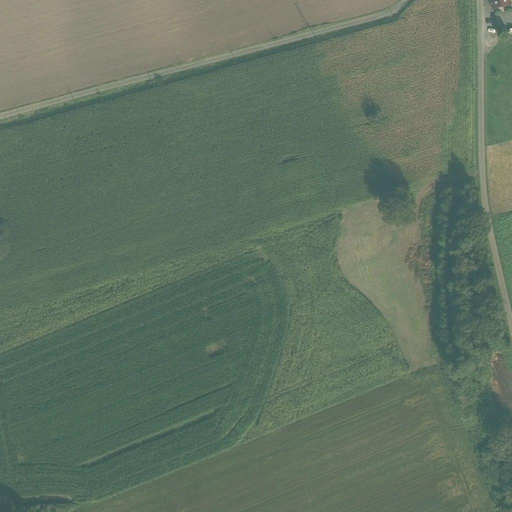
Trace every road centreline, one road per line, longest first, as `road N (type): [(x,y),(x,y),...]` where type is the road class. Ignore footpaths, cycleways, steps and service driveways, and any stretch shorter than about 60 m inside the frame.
road 1 (unclassified): [(407,0),(383,15),(0,117)]
road 2 (residential): [(511,326),(484,196),(478,0)]
